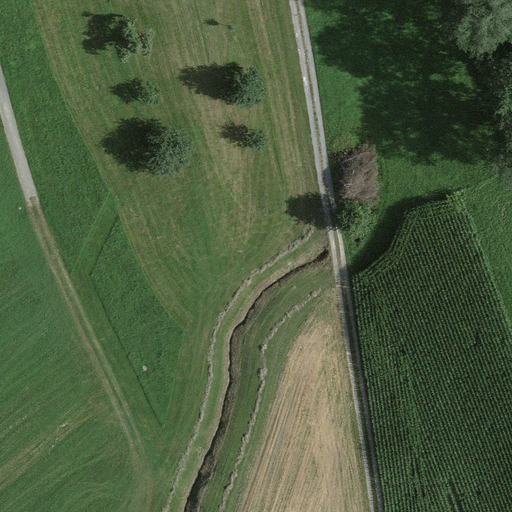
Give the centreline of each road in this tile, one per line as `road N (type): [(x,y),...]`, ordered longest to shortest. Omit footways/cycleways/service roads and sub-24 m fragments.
road 1 (track): [(295,0),(377,511)]
road 2 (track): [(0,77),(31,193)]
